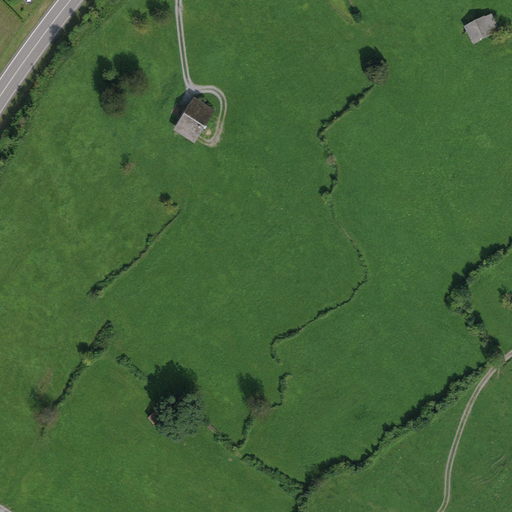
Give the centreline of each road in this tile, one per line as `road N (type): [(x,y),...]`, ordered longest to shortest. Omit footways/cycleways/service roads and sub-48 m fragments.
road 1 (track): [(179,0),(189,86),(222,99),(217,134),(199,139)]
road 2 (track): [(508,355),(468,406),(440,511)]
